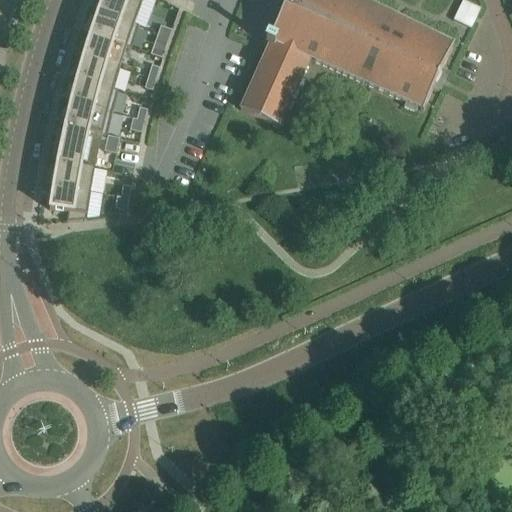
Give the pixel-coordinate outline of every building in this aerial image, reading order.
[(102,0),(97,15),(137,29),(138,27),(134,26),(142,0),(102,0)] [(269,46),(239,111),(279,129),(310,61),(406,105),(404,109),(416,114),(417,111),(422,113),(453,48),(449,47),(452,42),(365,0),(287,0),(269,41),(267,40),(265,45),(269,46)] [(468,25),(477,5),(465,0),(457,0),(450,16),(468,25)] [(178,30),(182,18),(163,13),(160,25),(178,30)] [(89,37),(125,49),(130,50),(137,29),(97,15),(89,37)] [(160,28),(157,36),(169,40),(172,32),(160,28)] [(157,36),(155,43),(166,47),(169,40),(157,36)] [(82,60),(118,71),(125,49),(89,37),(82,60)] [(75,82),(117,94),(117,92),(113,91),(118,71),(82,60),(75,82)] [(151,67),(147,80),(155,82),(159,70),(151,67)] [(147,80),(144,90),(152,93),(155,82),(147,80)] [(69,105),(111,115),(117,94),(75,82),(69,105)] [(63,128),(88,133),(105,138),(111,115),(69,105),(64,127),(64,126),(63,128)] [(139,110),(136,122),(144,124),(147,112),(139,110)] [(132,121),(129,132),(141,135),(144,124),(136,122),(132,121)] [(56,165),(94,172),(94,170),(81,168),(88,133),(63,128),(63,129),(64,129),(58,160),(57,160),(56,162),(57,162),(56,165)] [(119,140),(107,138),(103,153),(115,156),(119,140)] [(52,188),(89,194),(94,172),(56,165),(52,188)] [(122,187),(120,200),(128,201),(130,189),(122,187)] [(85,222),(89,194),(52,188),(48,212),(67,215),(66,224),(85,222)] [(116,199),(114,211),(127,213),(128,201),(120,200),(116,199)]
